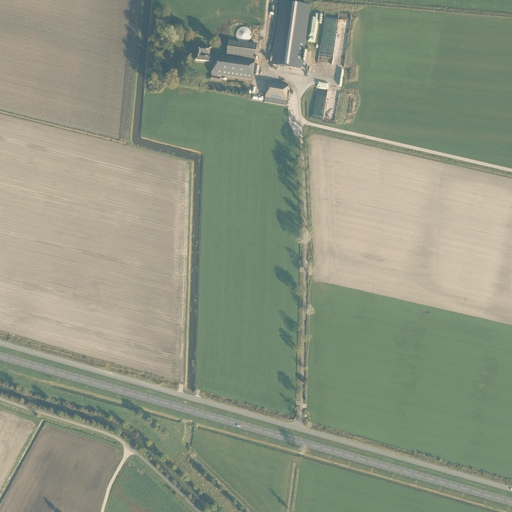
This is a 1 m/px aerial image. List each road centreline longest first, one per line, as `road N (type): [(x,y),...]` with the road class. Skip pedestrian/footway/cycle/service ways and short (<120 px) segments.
road 1 (primary): [(511,502),(0,355)]
road 2 (unclassified): [(0,343),(511,489)]
road 3 (unclassified): [(0,398),(123,442),(198,511)]
road 4 (track): [(300,122),(511,170)]
road 5 (unknown): [(235,511),(129,419)]
